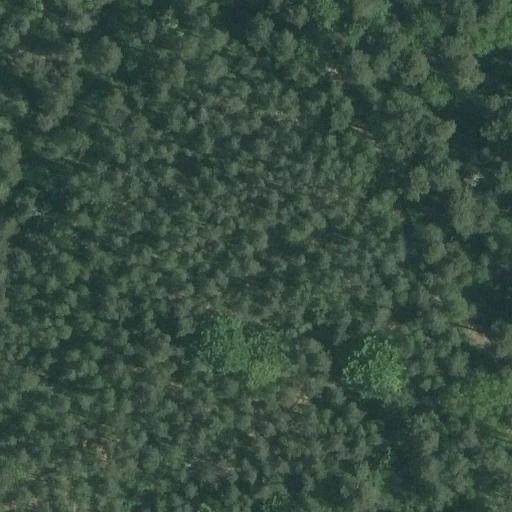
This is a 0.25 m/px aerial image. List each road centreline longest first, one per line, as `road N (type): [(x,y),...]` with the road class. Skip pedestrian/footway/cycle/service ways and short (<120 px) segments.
road 1 (track): [(497,363),(418,263),(300,0)]
road 2 (track): [(511,353),(284,511)]
